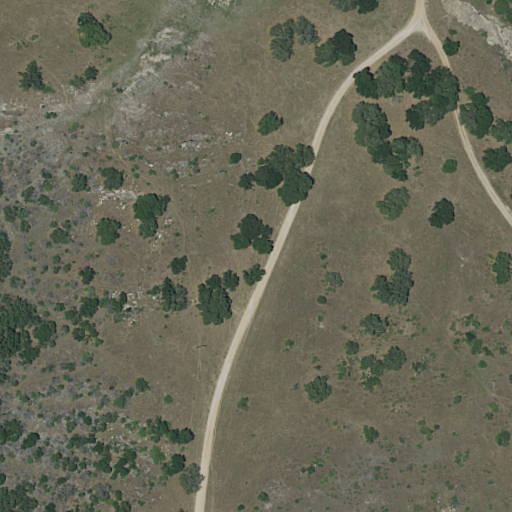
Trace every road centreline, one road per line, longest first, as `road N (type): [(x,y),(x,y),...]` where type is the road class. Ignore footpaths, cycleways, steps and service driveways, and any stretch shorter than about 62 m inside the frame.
road 1 (residential): [(194,511),(213,395),(330,98),(420,20)]
road 2 (residential): [(427,0),(420,20),(466,151),(511,241)]
